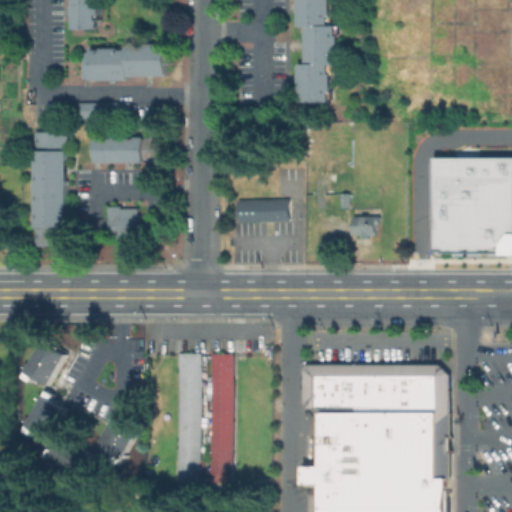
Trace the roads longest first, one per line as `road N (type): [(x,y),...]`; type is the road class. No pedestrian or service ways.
road 1 (secondary): [(0,294),(511,294)]
road 2 (residential): [(200,294),(203,94)]
